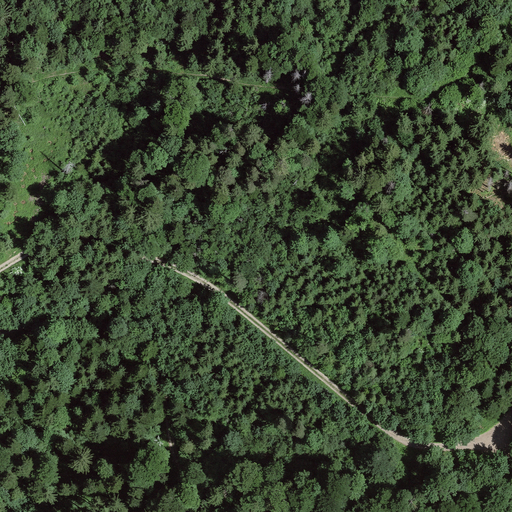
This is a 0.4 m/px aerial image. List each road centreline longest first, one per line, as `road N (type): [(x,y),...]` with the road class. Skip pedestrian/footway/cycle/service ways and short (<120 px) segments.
road 1 (track): [(511,416),(478,444),(423,446),(379,425),(194,275),(74,242),(27,251),(0,269)]
road 2 (track): [(198,511),(143,363),(124,342),(78,324),(0,334)]
